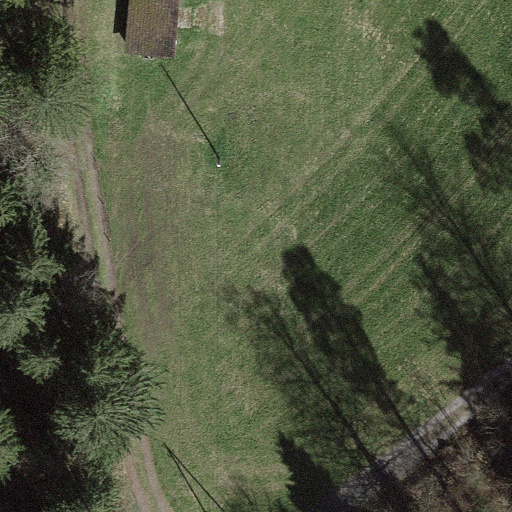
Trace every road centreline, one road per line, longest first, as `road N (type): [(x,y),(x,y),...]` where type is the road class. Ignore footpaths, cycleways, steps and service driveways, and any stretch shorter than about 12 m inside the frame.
road 1 (track): [(159,511),(77,93)]
road 2 (track): [(333,511),(511,359)]
